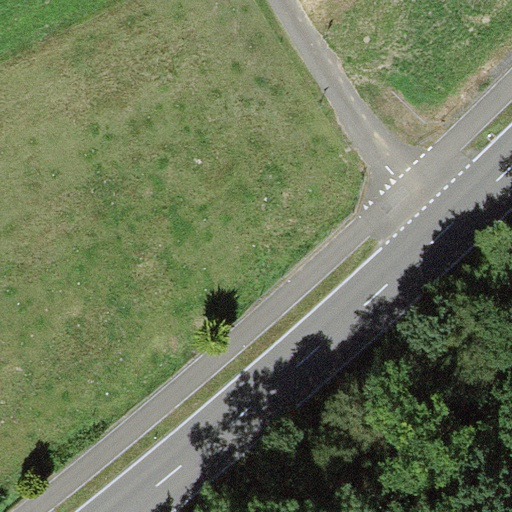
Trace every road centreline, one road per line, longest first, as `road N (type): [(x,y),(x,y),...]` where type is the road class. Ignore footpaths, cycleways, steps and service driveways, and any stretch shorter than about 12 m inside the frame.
road 1 (tertiary): [(511,158),(119,511)]
road 2 (track): [(280,0),(410,191),(446,223)]
